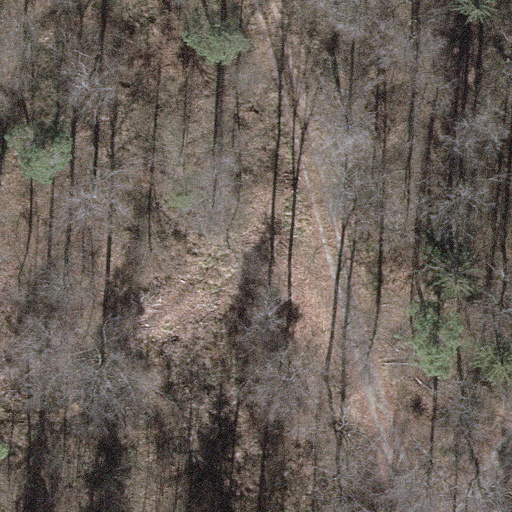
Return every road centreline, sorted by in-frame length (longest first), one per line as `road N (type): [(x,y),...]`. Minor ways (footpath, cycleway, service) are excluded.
road 1 (track): [(254,0),(345,344),(375,511)]
road 2 (track): [(511,404),(455,511)]
